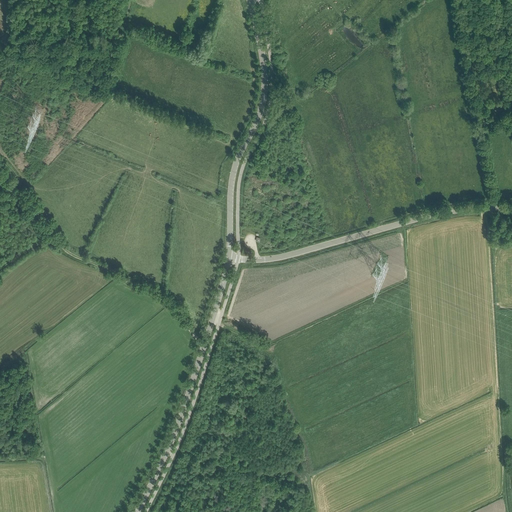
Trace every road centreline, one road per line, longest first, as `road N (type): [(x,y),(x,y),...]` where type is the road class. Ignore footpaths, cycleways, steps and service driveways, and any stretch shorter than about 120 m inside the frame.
road 1 (unclassified): [(228,258),(278,257),(437,214),(511,207)]
road 2 (tertiary): [(137,511),(189,391),(228,258)]
road 3 (tertiary): [(228,258),(233,172),(265,84),(249,0)]
